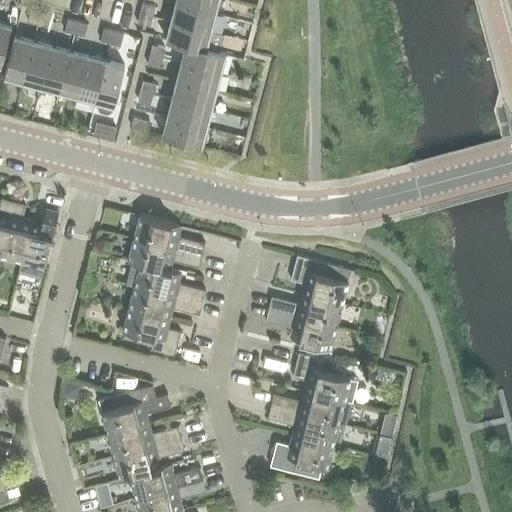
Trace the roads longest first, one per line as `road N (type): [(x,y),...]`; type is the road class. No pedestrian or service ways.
road 1 (tertiary): [(95,164),(261,207),(305,210),(364,203),(511,162)]
road 2 (residential): [(50,339),(95,164)]
road 3 (residential): [(69,511),(41,407),(50,339)]
road 4 (residential): [(214,383),(50,339)]
road 5 (residential): [(214,383),(249,250)]
road 6 (residential): [(248,511),(214,383)]
